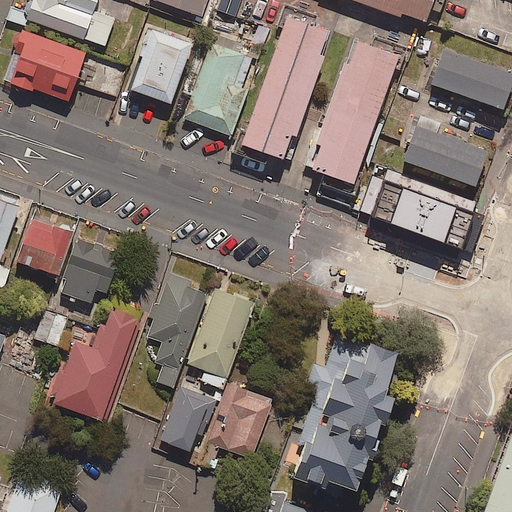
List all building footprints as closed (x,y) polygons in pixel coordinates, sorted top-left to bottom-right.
[(11,4),(6,19),(23,25),(26,17),(103,44),(113,17),(91,9),(94,0),(30,0),(27,10),(11,4)] [(152,0),(200,16),(205,0),(152,0)] [(360,0),(398,13),(399,10),(423,18),(427,7),(438,10),(441,0),(360,0)] [(325,28),(285,14),(235,151),(263,161),(267,150),(280,155),(289,131),(293,132),(322,53),(317,51),(325,28)] [(86,51),(17,27),(0,74),(0,77),(68,102),(86,51)] [(189,42),(150,28),(129,86),(168,100),(189,42)] [(324,182),(353,192),(361,170),(355,168),(396,54),(353,39),(345,62),(342,61),(320,124),(314,122),(300,162),(328,172),(324,182)] [(257,59),(210,41),(182,116),(229,134),(257,59)] [(511,72),(511,71),(441,46),(429,80),(500,105),(511,72)] [(439,121),(418,113),(402,157),(473,182),(485,146),(436,129),(439,121)] [(460,248),(477,201),(375,164),(358,211),(460,248)] [(0,252),(18,201),(0,194),(0,252)] [(70,231),(30,218),(17,260),(56,272),(70,231)] [(117,251),(77,238),(60,291),(90,301),(94,287),(105,291),(117,251)] [(206,288),(168,274),(147,334),(162,340),(155,358),(163,361),(156,380),(171,385),(206,288)] [(251,301),(214,288),(187,362),(204,368),(200,379),(221,386),(251,301)] [(73,340),(50,402),(104,421),(140,318),(109,307),(95,348),(73,340)] [(65,317),(42,310),(33,337),(56,345),(65,317)] [(395,353),(337,333),(325,368),(312,363),(303,388),(315,393),(286,476),(319,488),(322,481),(354,492),(399,366),(391,363),(395,353)] [(216,457),(219,446),(250,457),(270,400),(226,385),(202,452),(216,457)] [(160,438),(188,448),(194,431),(203,434),(215,400),(179,387),(160,438)] [(511,511),(511,446),(488,511),(511,511)] [(19,470),(3,511),(52,511),(62,485),(19,470)] [(319,511),(267,495),(261,511),(319,511)]
